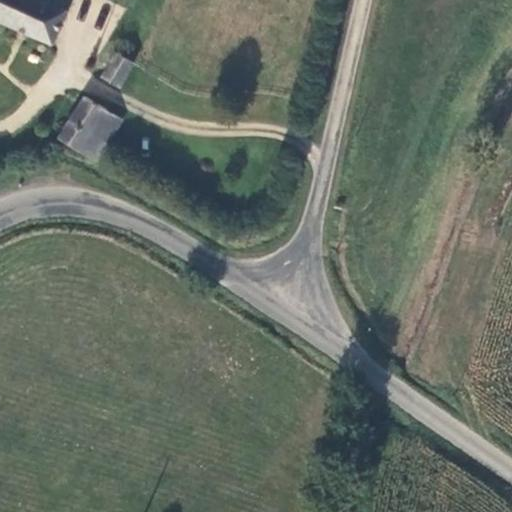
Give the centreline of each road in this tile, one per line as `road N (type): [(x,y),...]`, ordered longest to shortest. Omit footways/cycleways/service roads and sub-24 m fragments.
road 1 (unclassified): [(291,314),(131,214),(57,198),(0,211)]
road 2 (unclassified): [(363,0),(291,314)]
road 3 (unclassified): [(511,469),(291,314)]
